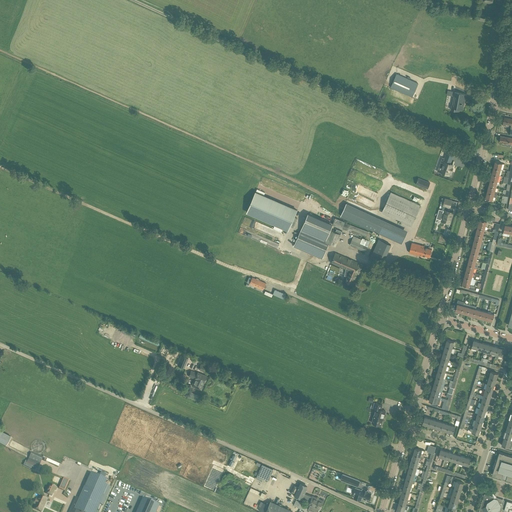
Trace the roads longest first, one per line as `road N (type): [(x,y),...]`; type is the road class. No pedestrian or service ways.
road 1 (residential): [(377,511),(0,343)]
road 2 (track): [(482,156),(175,20)]
road 3 (unknown): [(242,381),(399,450)]
